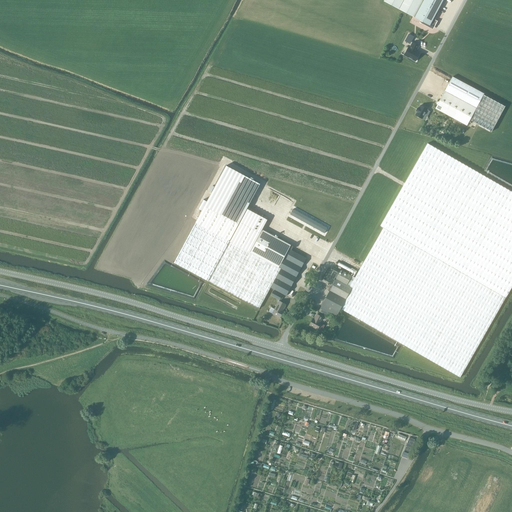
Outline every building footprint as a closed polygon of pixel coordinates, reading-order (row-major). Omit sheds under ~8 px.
[(384,0),(384,1),(414,17),(415,16),(423,0),(384,0)] [(435,20),(439,13),(437,12),(443,0),(423,0),(415,16),(421,20),(420,22),(431,27),(432,25),(435,26),(438,21),(435,20)] [(408,47),(404,55),(415,61),(420,53),(416,51),(419,46),(413,42),(410,48),(408,47)] [(452,77),(439,101),(435,108),(466,126),(470,120),(483,95),(484,94),(452,77)] [(483,95),(470,120),(492,132),(505,106),(483,95)] [(428,108),(421,104),(419,107),(418,107),(417,110),(418,111),(416,114),(423,118),(428,109),(428,108)] [(378,225),(383,228),(503,299),(504,297),(511,283),(511,193),(426,143),(378,225)] [(207,201),(204,206),(238,224),(239,225),(247,209),(251,202),(260,184),(226,166),(213,191),(207,201)] [(208,281),(230,241),(239,225),(238,224),(204,206),(174,263),(208,281)] [(239,225),(230,241),(250,252),(262,230),(267,220),(247,209),(239,225)] [(293,209),(290,214),(296,218),(302,221),(307,223),(309,225),(315,228),(320,231),(325,233),(328,228),(323,225),(318,222),(312,220),(310,218),(304,215),(299,212),(293,209)] [(383,228),(355,278),(353,281),(350,279),(347,285),(352,288),(341,309),(460,377),(506,298),(504,297),(503,299),(383,228)] [(262,230),(250,252),(281,269),(271,287),(286,296),(306,258),(289,249),(291,245),(279,238),(278,239),(262,230)] [(208,281),(259,308),(271,287),(281,269),(250,252),(230,241),(208,281)] [(342,260),(340,263),(356,271),(358,268),(342,260)] [(341,270),(336,279),(347,285),(350,279),(353,281),(355,278),(341,270)] [(352,288),(347,285),(336,279),(320,308),(337,317),(341,309),(352,288)] [(280,299),(282,296),(273,291),(271,295),(280,300),(280,299)] [(282,314),(281,313),(286,305),(279,301),(272,314),(279,318),(282,314)] [(313,318),(309,325),(318,330),(318,329),(322,331),(325,325),(321,323),(322,323),(321,322),(323,317),(317,314),(314,319),(313,318)] [(288,420),(295,424),(297,419),(291,416),(288,420)] [(379,440),(381,428),(375,427),(373,439),(379,440)] [(409,437),(403,454),(408,457),(415,439),(409,437)] [(392,479),(384,477),(381,484),(390,486),(392,479)]
